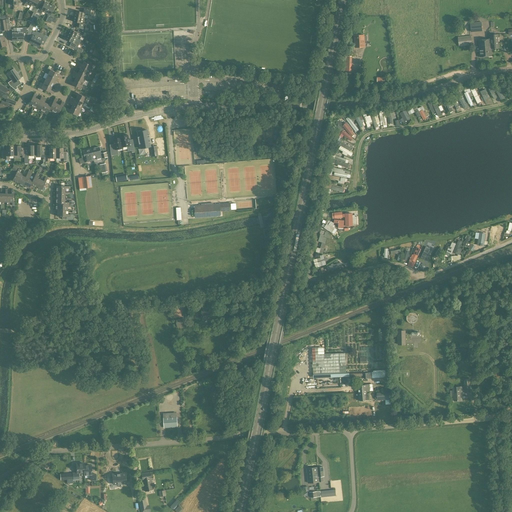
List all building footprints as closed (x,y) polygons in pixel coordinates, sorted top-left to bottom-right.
[(17,4),(17,0),(8,0),(8,4),(14,5),(14,10),(20,11),(21,5),(17,4)] [(33,12),(38,0),(32,0),(30,5),(33,7),(31,11),(29,16),(33,18),(35,13),(33,12)] [(45,13),(49,5),(46,4),(47,3),(45,2),(45,1),(40,10),(38,9),(36,12),(39,13),(41,14),(42,11),(45,13)] [(50,15),(54,6),(51,5),(51,6),(49,5),(45,13),(48,14),(47,16),(48,16),(45,21),(50,24),(53,16),(50,15)] [(74,11),(74,14),(75,14),(74,16),(82,18),(87,19),(87,16),(88,14),(90,14),(91,9),(87,9),(84,8),(83,13),(83,12),(74,11)] [(87,19),(82,18),(74,16),(74,19),(73,19),(72,21),(72,22),(77,23),(76,27),(85,30),(86,24),(87,19)] [(20,32),(17,32),(17,41),(23,41),(22,33),(27,33),(27,27),(23,28),(23,29),(20,29),(20,32)] [(69,32),(68,35),(75,38),(80,40),(82,35),(83,35),(85,31),(79,29),(77,33),(69,29),(68,32),(69,32)] [(34,45),(38,37),(35,35),(36,33),(34,32),(28,42),(34,45)] [(38,37),(34,45),(38,47),(42,39),(46,41),(48,37),(44,35),(40,33),(38,37)] [(74,41),(75,38),(68,35),(67,37),(66,37),(64,39),(73,44),(72,45),(76,48),(77,46),(78,44),(74,41)] [(355,48),(364,47),(364,41),(367,41),(367,36),(364,36),(364,35),(354,36),(355,48)] [(491,49),(490,35),(488,35),(489,39),(478,40),(480,57),(492,57),(491,49)] [(491,49),(498,48),(497,35),(490,35),(491,49)] [(458,47),(472,45),(471,36),(457,37),(458,47)] [(89,71),(92,66),(83,62),(82,64),(78,62),(77,64),(89,71)] [(87,75),(89,71),(77,64),(76,67),(80,69),(78,71),(87,75)] [(13,69),(6,73),(11,80),(13,83),(14,83),(17,80),(18,80),(20,79),(13,69)] [(61,78),(62,76),(50,70),(48,75),(55,79),(57,76),(61,78)] [(85,80),(87,75),(78,71),(77,73),(73,71),(72,74),(85,80)] [(82,84),(85,80),(72,74),(71,76),(75,78),(74,80),(82,84)] [(48,75),(45,79),(57,85),(58,83),(54,81),(55,79),(48,75)] [(45,79),(43,84),(51,88),(52,86),(56,88),(57,85),(45,79)] [(80,89),(82,84),(74,80),(73,83),(69,81),(68,83),(80,89)] [(50,90),(51,88),(43,84),(41,88),(53,94),(54,92),(50,90)] [(489,91),(494,99),(497,97),(494,92),(496,91),(494,88),(493,86),(488,89),(490,91),(489,91)] [(474,87),(470,89),(477,104),(481,102),(474,87)] [(467,92),(464,93),(469,104),(472,103),(471,100),(472,99),(471,97),(472,96),(469,88),(466,90),(467,92)] [(506,98),(502,90),(498,92),(503,100),(506,98)] [(84,103),(86,98),(74,92),(73,94),(77,96),(75,98),(84,103)] [(33,108),(37,99),(35,98),(37,94),(34,93),(28,105),(33,108)] [(39,100),(37,99),(33,108),(37,110),(44,97),(41,96),(39,100)] [(44,97),(37,110),(42,112),(46,104),(44,103),(46,99),(44,97)] [(448,97),(443,100),(449,113),(453,111),(451,107),(454,106),(452,101),(450,102),(448,97)] [(54,98),(52,102),(48,111),(53,113),(57,104),(55,103),(57,99),(54,98)] [(82,107),(84,103),(75,98),(74,101),(70,99),(69,101),(82,107)] [(462,98),(459,99),(464,109),(467,107),(462,98)] [(433,102),(439,116),(442,115),(437,105),(440,103),(438,99),(436,100),(436,101),(433,102)] [(48,105),(46,104),(42,112),(46,115),(48,111),(52,102),(50,101),(48,105)] [(57,104),(53,113),(58,115),(64,103),(61,101),(59,105),(57,104)] [(72,105),(71,108),(79,112),(82,107),(69,101),(68,103),(72,105)] [(406,109),(409,115),(415,112),(412,106),(406,109)] [(418,109),(414,111),(418,118),(421,116),(424,120),(427,118),(427,117),(429,116),(427,112),(426,112),(426,111),(424,112),(423,111),(424,110),(422,106),(418,109)] [(79,112),(71,108),(70,110),(66,108),(65,110),(77,116),(79,112)] [(406,110),(400,113),(404,122),(411,119),(406,110)] [(387,125),(385,112),(379,113),(380,122),(383,122),(383,126),(387,125)] [(374,113),(370,114),(375,128),(378,127),(377,124),(380,123),(378,117),(375,118),(374,113)] [(390,113),(387,114),(389,124),(392,124),(391,119),(395,118),(394,113),(391,114),(390,113)] [(355,117),(361,128),(364,126),(361,121),(364,119),(361,114),(355,117)] [(367,116),(364,118),(368,128),(371,127),(369,123),(372,122),(370,116),(367,117),(367,116)] [(359,130),(349,117),(346,119),(356,133),(359,130)] [(352,137),(355,135),(346,123),(343,125),(339,119),(337,121),(340,126),(343,128),(344,129),(344,128),(352,137)] [(341,133),(351,142),(353,139),(344,130),(340,126),(337,129),(341,132),(341,133)] [(141,131),(137,131),(140,148),(145,148),(145,147),(148,146),(147,142),(150,142),(149,135),(148,135),(147,130),(142,131),(141,131)] [(120,137),(120,138),(122,147),(129,146),(127,135),(126,135),(126,134),(123,135),(123,136),(120,137)] [(120,138),(117,138),(117,137),(113,138),(114,139),(113,139),(115,150),(122,148),(122,147),(120,138)] [(353,146),(354,144),(342,138),(341,141),(353,146)] [(352,147),(341,142),(340,144),(350,150),(352,147)] [(44,152),(42,152),(42,145),(34,146),(35,156),(40,156),(40,158),(44,158),(44,152)] [(14,155),(14,146),(6,146),(6,150),(3,150),(3,159),(9,159),(9,156),(14,156),(14,155)] [(20,146),(14,146),(14,155),(20,155),(20,157),(24,157),(24,152),(24,150),(20,150),(20,146)] [(28,156),(35,156),(34,146),(28,146),(28,152),(24,152),(24,157),(24,160),(28,160),(28,156)] [(353,153),(340,146),(338,150),(343,152),(342,154),(346,156),(347,155),(351,157),(353,153)] [(102,154),(100,154),(99,147),(91,149),(92,156),(95,155),(96,159),(102,158),(103,157),(103,158),(107,157),(106,153),(102,154)] [(56,158),(55,148),(49,148),(49,155),(45,155),(45,161),(49,161),(49,158),(56,158)] [(60,161),(66,161),(66,152),(62,152),(62,148),(55,148),(56,158),(60,158),(60,161)] [(82,151),(84,157),(84,158),(79,159),(80,164),(93,161),(92,156),(91,149),(82,151)] [(347,159),(332,154),(331,158),(345,163),(347,159)] [(331,163),(348,168),(349,165),(336,161),(336,160),(333,159),(331,163)] [(334,176),(347,179),(348,174),(345,174),(345,172),(343,171),(343,170),(333,168),(329,167),(328,171),(332,171),(332,172),(335,172),(334,176)] [(18,183),(22,176),(18,174),(20,170),(18,169),(15,175),(13,174),(11,178),(13,179),(12,180),(18,183)] [(27,173),(25,177),(22,176),(18,183),(23,186),(29,174),(27,173)] [(38,174),(36,173),(32,181),(33,181),(31,185),(29,189),(31,185),(36,187),(40,180),(36,178),(38,174)] [(29,174),(23,186),(29,189),(31,185),(33,181),(32,181),(29,179),(31,175),(29,174)] [(40,180),(36,187),(42,190),(46,182),(47,183),(49,179),(45,177),(43,181),(40,180)] [(82,186),(83,188),(91,187),(90,177),(87,177),(81,178),(82,186)] [(329,189),(343,193),(344,190),(331,186),(332,182),(328,181),(325,190),(328,191),(329,189)] [(214,211),(214,205),(194,206),(195,213),(194,213),(194,217),(214,216),(214,211)] [(70,217),(70,215),(65,215),(65,211),(64,211),(55,210),(57,210),(57,217),(62,217),(62,219),(66,219),(73,220),(73,214),(70,214),(70,217)] [(329,232),(334,224),(331,222),(328,225),(327,224),(324,228),(329,232)] [(503,238),(506,227),(503,227),(502,231),(499,230),(498,237),(503,238)] [(270,232),(269,229),(264,230),(266,237),(268,236),(269,238),(274,237),(275,232),(275,231),(270,232)] [(500,244),(502,239),(497,237),(499,231),(493,229),(492,233),(494,233),(492,239),(496,241),(495,242),(500,244)] [(325,244),(329,233),(325,232),(324,235),(320,234),(318,242),(325,244)] [(484,247),(486,234),(479,233),(477,246),(484,247)] [(468,247),(472,236),(468,235),(464,246),(468,247)] [(462,242),(458,240),(453,253),(459,256),(462,250),(459,249),(462,242)] [(324,250),(325,245),(322,244),(320,250),(317,249),(316,253),(320,254),(320,252),(323,253),(324,250)] [(395,246),(390,248),(392,255),(395,254),(396,260),(399,259),(398,254),(403,252),(402,249),(396,250),(395,246)] [(415,262),(421,249),(417,247),(411,260),(408,266),(413,268),(416,262),(415,262)] [(436,258),(439,254),(440,255),(442,253),(440,252),(442,250),(439,248),(433,256),(436,258)] [(313,259),(316,268),(320,267),(320,266),(326,264),(323,254),(320,255),(321,259),(318,260),(317,258),(313,259)] [(328,270),(342,266),(341,262),(327,266),(321,268),(322,273),(326,272),(325,270),(328,270)] [(202,320),(216,318),(215,311),(214,311),(214,308),(208,309),(209,312),(207,312),(206,309),(201,310),(201,312),(202,320)] [(345,353),(315,354),(316,374),(346,372),(345,353)] [(358,393),(366,392),(366,391),(369,391),(369,384),(358,385),(358,393)] [(461,400),(461,397),(462,397),(461,387),(453,387),(454,401),(461,400)] [(376,392),(377,399),(390,398),(389,391),(376,392)] [(366,392),(358,393),(359,400),(370,400),(369,393),(367,393),(366,392)] [(177,412),(163,413),(164,428),(178,427),(177,412)] [(79,479),(79,473),(84,473),(83,466),(83,463),(76,464),(77,473),(72,473),(73,480),(79,479)] [(91,466),(83,466),(84,473),(84,475),(90,475),(90,481),(96,480),(96,474),(91,474),(91,466)] [(323,477),(324,477),(323,467),(307,469),(308,483),(324,481),(323,477)] [(145,492),(152,490),(150,478),(151,478),(150,472),(141,474),(142,480),(145,492)] [(125,473),(112,474),(113,484),(126,483),(125,473)] [(146,499),(139,500),(140,511),(149,511),(151,511),(149,505),(147,505),(146,499)] [(171,506),(177,511),(179,511),(184,508),(182,506),(184,504),(178,499),(171,506)]
